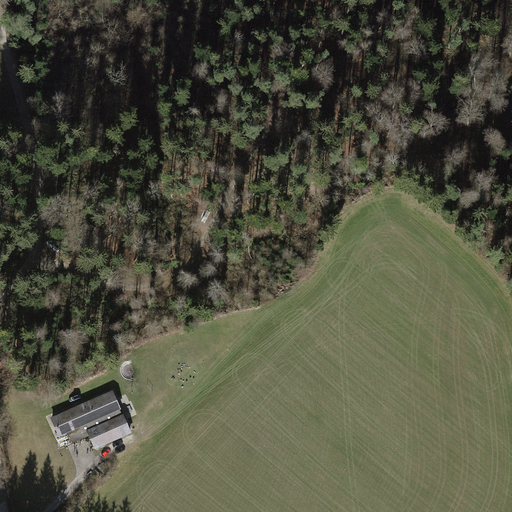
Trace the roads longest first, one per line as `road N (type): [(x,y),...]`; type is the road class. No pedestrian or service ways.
road 1 (track): [(35,262),(146,289),(166,282),(189,260),(255,145)]
road 2 (track): [(0,30),(30,137),(39,225),(35,262),(0,298)]
